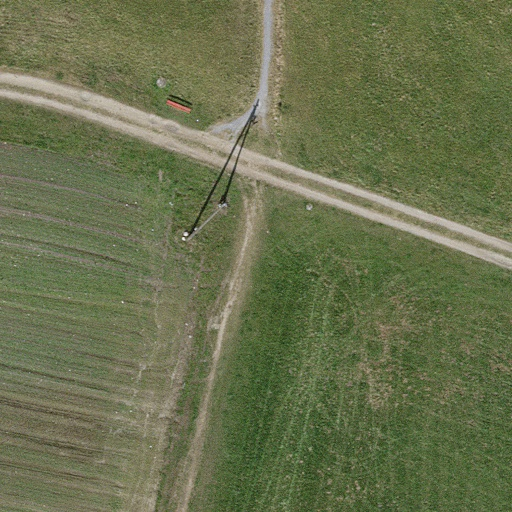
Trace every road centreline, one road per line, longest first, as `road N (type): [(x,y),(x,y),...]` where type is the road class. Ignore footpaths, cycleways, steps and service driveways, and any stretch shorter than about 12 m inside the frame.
road 1 (track): [(0,86),(28,89),(511,265)]
road 2 (track): [(174,511),(252,173)]
